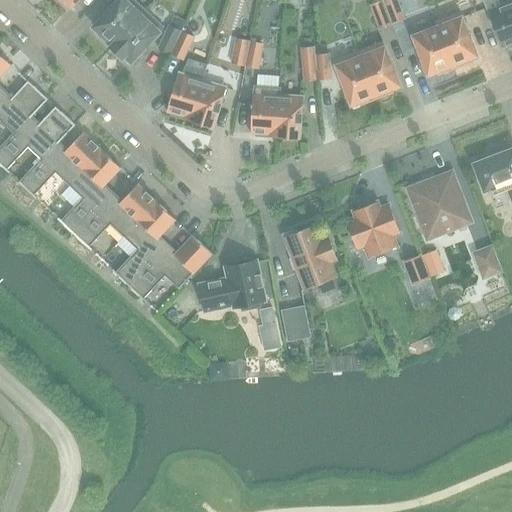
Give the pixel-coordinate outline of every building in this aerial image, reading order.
[(96,35),(109,47),(144,9),(134,0),(117,0),(93,26),(99,32),(96,35)] [(392,23),(383,0),(379,0),(369,4),(378,28),(392,23)] [(396,0),(383,0),(392,23),(404,18),(396,0)] [(483,0),(487,9),(502,47),(506,45),(507,47),(511,45),(511,7),(509,0),(500,4),(498,0),(483,0)] [(144,9),(109,47),(122,59),(125,56),(131,62),(163,27),(144,9)] [(459,11),(434,20),(453,68),(469,62),(468,58),(476,55),(459,11)] [(434,20),(410,29),(412,36),(427,74),(435,71),(436,75),(453,68),(434,20)] [(157,48),(170,53),(181,30),(168,24),(157,48)] [(181,30),(170,53),(182,59),(193,36),(181,30)] [(230,62),(243,65),(248,40),(235,37),(230,62)] [(248,40),(243,65),(257,68),(262,43),(248,40)] [(382,41),(357,50),(376,98),(393,92),(391,88),(399,85),(382,41)] [(317,79),(314,54),(313,46),(300,47),(303,80),(317,79)] [(333,60),(350,104),(358,101),(360,105),(376,98),(357,50),(333,60)] [(328,53),(314,54),(317,79),(330,78),(328,53)] [(188,119),(189,120),(202,79),(178,71),(166,111),(171,112),(170,114),(184,118),(184,117),(189,118),(188,119)] [(202,79),(189,120),(210,126),(210,124),(214,125),(226,86),(202,79)] [(3,89),(0,92),(0,119),(0,120),(13,132),(14,133),(31,114),(31,115),(47,99),(32,84),(25,91),(21,87),(12,97),(3,89)] [(274,136),(275,136),(278,94),(279,94),(279,87),(253,85),(250,133),(255,133),(255,135),(269,136),(269,134),(274,135),(274,136)] [(278,94),(275,136),(296,138),(296,136),(299,136),(302,95),(279,94),(278,94)] [(14,133),(13,132),(0,145),(0,164),(5,169),(27,146),(40,158),(41,158),(58,140),(59,141),(74,124),(59,110),(53,117),(48,113),(39,122),(31,115),(31,114),(14,133)] [(41,158),(40,158),(18,181),(33,195),(55,171),(68,184),(101,149),(87,136),(80,143),(76,139),(67,148),(59,141),(58,140),(41,158)] [(490,157),(474,163),(484,190),(511,178),(511,148),(499,153),(489,156),(490,157)] [(101,149),(68,184),(82,197),(60,220),(74,233),(113,192),(104,184),(113,174),(109,170),(115,163),(101,149)] [(436,178),(408,188),(427,237),(470,221),(453,178),(438,184),(436,178)] [(113,192),(74,233),(87,246),(110,223),(123,236),(156,201),(141,187),(135,194),(130,190),(121,200),(113,192)] [(156,201),(123,236),(137,248),(114,272),(128,285),(168,243),(159,235),(168,226),(164,221),(170,214),(156,201)] [(352,210),(355,217),(345,220),(356,248),(364,245),(368,257),(396,246),(392,235),(399,232),(388,204),(379,207),(376,201),(352,210)] [(320,241),(314,225),(297,231),(296,228),(283,233),(305,288),(334,277),(328,261),(336,258),(328,237),(320,241)] [(168,243),(128,285),(142,298),(164,274),(178,288),(211,253),(196,239),(190,246),(185,242),(176,251),(168,243)] [(498,269),(490,247),(474,253),(483,275),(498,269)] [(413,284),(428,277),(419,254),(403,260),(413,284)] [(227,277),(199,284),(204,310),(233,304),(233,306),(241,305),(242,309),(258,306),(257,301),(264,300),(256,260),(251,261),(251,258),(237,261),(238,264),(225,267),(227,277)] [(272,305),(259,307),(262,322),(258,322),(263,347),(280,344),(272,305)] [(310,336),(304,305),(280,309),(286,341),(310,336)]
